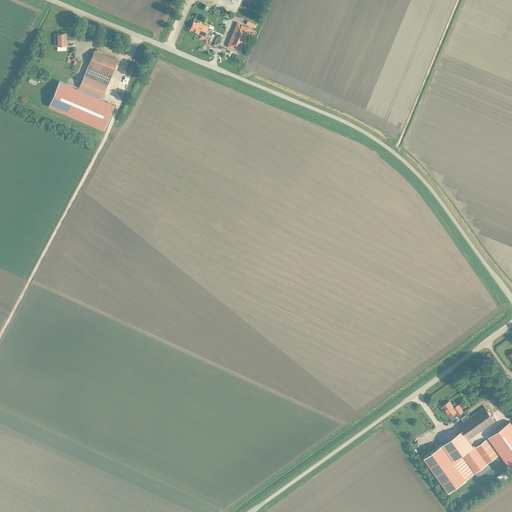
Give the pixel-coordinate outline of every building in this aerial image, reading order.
[(203,40),(208,26),(197,22),(197,23),(193,21),(192,23),(192,25),(190,29),(198,32),(197,33),(202,35),(200,39),(203,40)] [(249,28),(237,23),(230,40),(242,45),(249,28)] [(66,33),(57,33),(57,46),(66,45),(66,33)] [(118,60),(94,50),(87,67),(110,76),(118,60)] [(107,85),(84,75),(79,87),(102,97),(107,85)] [(59,81),(49,106),(104,129),(114,104),(59,81)] [(442,406),(441,408),(444,412),(446,411),(449,416),(456,411),(458,414),(463,411),(458,405),(454,407),(449,401),(442,406)] [(469,439),(495,421),(484,406),(459,424),(469,439)] [(511,467),(511,424),(510,421),(488,437),(511,469),(511,467)] [(446,435),(457,429),(455,424),(443,430),(446,435)] [(498,455),(486,439),(475,447),(487,463),(498,455)] [(441,445),(424,457),(448,491),(466,479),(441,445)] [(487,463),(475,447),(474,445),(462,454),(478,477),(490,468),(487,464),(487,463)]
